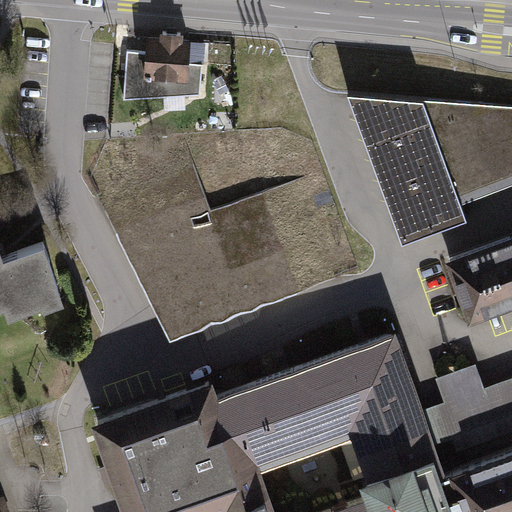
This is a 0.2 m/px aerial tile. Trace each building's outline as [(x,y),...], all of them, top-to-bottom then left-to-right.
[(146,40),(144,75),(189,77),(191,43),(182,43),(183,37),(160,35),(160,40),(146,40)] [(511,106),(351,95),(400,233),(464,210),(458,192),(468,189),(511,172),(511,106)] [(146,293),(169,340),(360,269),(323,170),(211,212),(182,135),(107,140),(90,179),(146,293)] [(0,298),(6,297),(10,308),(44,296),(46,301),(67,294),(45,235),(5,250),(0,235),(0,298)] [(511,238),(480,250),(450,261),(469,315),(511,299),(511,238)] [(125,507),(127,511),(208,511),(225,506),(227,511),(511,511),(511,445),(447,468),(436,436),(425,405),(397,326),(213,391),(207,376),(93,416),(114,473),(125,507)] [(434,401),(425,405),(436,436),(450,431),(455,445),(511,424),(511,376),(484,386),(474,361),(435,375),(444,398),(434,401)]
